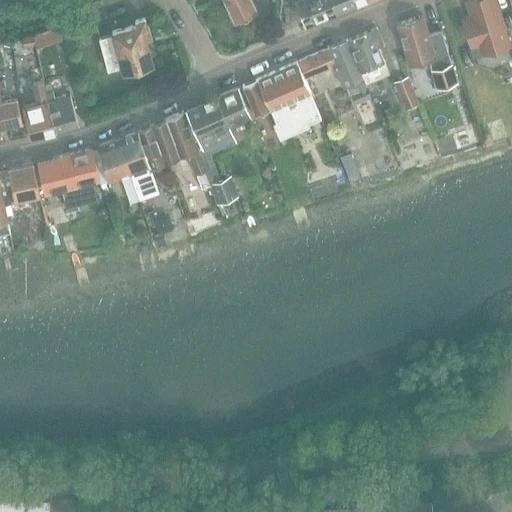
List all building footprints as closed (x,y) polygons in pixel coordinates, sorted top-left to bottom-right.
[(225,0),(235,22),(257,11),(252,0),(225,0)] [(295,0),(305,24),(336,12),(331,0),(295,0)] [(331,0),(336,12),(356,4),(354,0),(331,0)] [(481,51),(508,43),(495,0),(466,0),(470,14),(462,17),(470,43),(478,41),(481,51)] [(70,18),(88,9),(85,3),(67,11),(70,18)] [(88,9),(70,18),(66,21),(73,36),(96,25),(88,9)] [(422,15),(396,23),(409,65),(428,59),(436,87),(457,80),(441,29),(428,33),(422,15)] [(148,24),(145,25),(143,18),(135,20),(136,24),(111,31),(112,33),(98,37),(107,69),(111,67),(120,65),(121,71),(125,70),(125,73),(127,74),(135,72),(136,70),(136,67),(152,63),(146,39),(151,37),(148,24)] [(33,34),(35,44),(36,44),(38,54),(44,52),(42,44),(54,39),(56,43),(64,40),(58,22),(34,34),(33,34)] [(360,70),(365,82),(388,73),(378,47),(383,45),(376,28),(347,40),(360,70)] [(23,47),(35,44),(33,34),(21,35),(23,47)] [(371,95),(365,82),(360,70),(347,40),(296,60),(303,77),(335,65),(343,85),(346,84),(354,102),(371,95)] [(321,118),(303,77),(296,60),(256,78),(256,79),(241,85),(255,115),(270,108),(276,121),(273,123),(280,138),(310,125),(309,123),(321,118)] [(408,74),(394,80),(406,108),(420,102),(408,74)] [(30,138),(55,131),(45,97),(46,96),(42,80),(31,82),(35,103),(21,107),(30,138)] [(45,97),(55,131),(77,124),(68,94),(55,98),(52,89),(46,90),(44,80),(42,80),(46,96),(45,97)] [(182,111),(204,169),(206,168),(210,182),(209,182),(217,203),(237,195),(229,175),(221,178),(210,152),(236,141),(229,124),(244,118),(249,116),(236,86),(185,108),(182,111)] [(0,125),(20,120),(15,98),(2,101),(0,92),(0,125)] [(196,172),(204,169),(182,111),(165,118),(179,157),(189,153),(193,163),(196,172)] [(164,163),(179,157),(165,118),(151,125),(164,163)] [(149,169),(164,163),(151,125),(136,131),(118,138),(139,198),(140,198),(139,196),(148,193),(144,182),(153,179),(149,169)] [(130,201),(139,198),(118,138),(97,146),(100,155),(108,180),(109,180),(121,176),(130,201)] [(99,178),(94,157),(91,147),(37,161),(45,192),(61,188),(66,207),(90,201),(85,182),(99,178)] [(101,183),(108,180),(100,155),(94,157),(99,178),(101,183)] [(11,166),(18,198),(39,193),(31,162),(11,166)] [(0,186),(3,201),(18,198),(11,166),(0,168),(0,186)] [(0,511),(47,511),(47,498),(0,497),(0,511)] [(293,505),(293,511),(430,511),(430,498),(293,505)]
